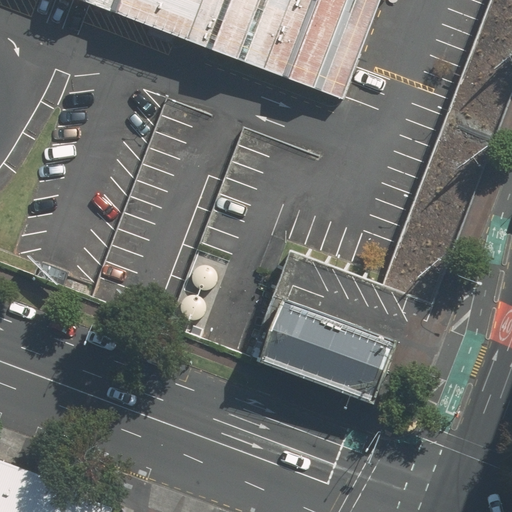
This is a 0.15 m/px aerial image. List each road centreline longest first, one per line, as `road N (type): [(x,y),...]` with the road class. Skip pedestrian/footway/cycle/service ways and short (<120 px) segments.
road 1 (secondary): [(404,511),(0,357)]
road 2 (primary): [(460,511),(511,378)]
